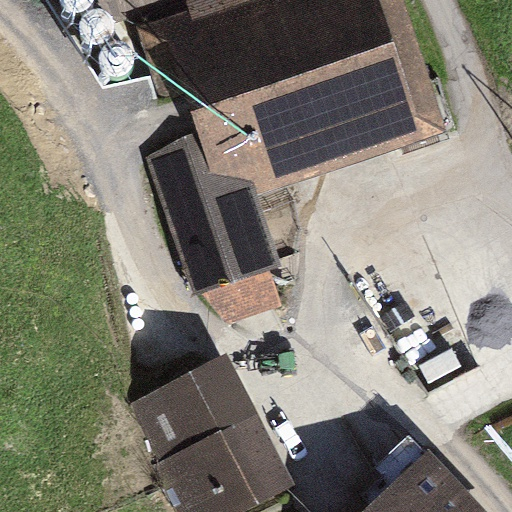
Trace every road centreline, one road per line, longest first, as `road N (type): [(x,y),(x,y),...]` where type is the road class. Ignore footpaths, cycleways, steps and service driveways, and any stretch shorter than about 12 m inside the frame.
road 1 (track): [(511,368),(451,421),(241,384),(171,313),(112,147),(57,48),(0,7)]
road 2 (track): [(431,0),(511,229)]
